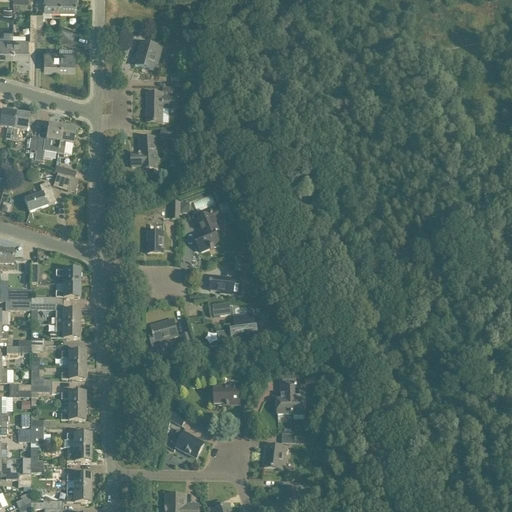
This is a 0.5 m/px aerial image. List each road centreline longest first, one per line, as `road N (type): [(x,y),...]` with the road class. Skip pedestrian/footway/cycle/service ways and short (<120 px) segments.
road 1 (unclassified): [(421,511),(226,104),(218,12)]
road 2 (residential): [(112,477),(98,272)]
road 3 (residential): [(97,258),(97,112)]
